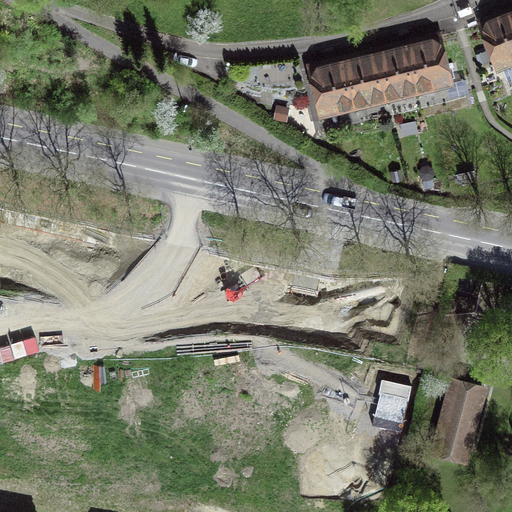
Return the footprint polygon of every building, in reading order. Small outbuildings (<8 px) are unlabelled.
[(496,64),(511,57),(511,11),(511,9),(479,21),(496,64)] [(439,34),(406,43),(417,87),(450,79),(439,34)] [(406,43),(374,51),(385,95),(417,87),(406,43)] [(343,59),(354,103),(385,95),(374,51),(343,59)] [(343,59),(310,67),(321,111),(354,103),(343,59)] [(5,237),(0,238),(0,359),(46,362),(55,334),(82,340),(113,284),(2,260),(5,237)] [(288,333),(270,337),(277,422),(308,414),(349,426),(407,331),(389,313),(300,296),(288,333)] [(185,403),(132,372),(91,447),(111,466),(109,478),(201,480),(206,465),(235,445),(200,396),(185,403)] [(482,388),(453,381),(434,453),(463,460),(482,388)]
